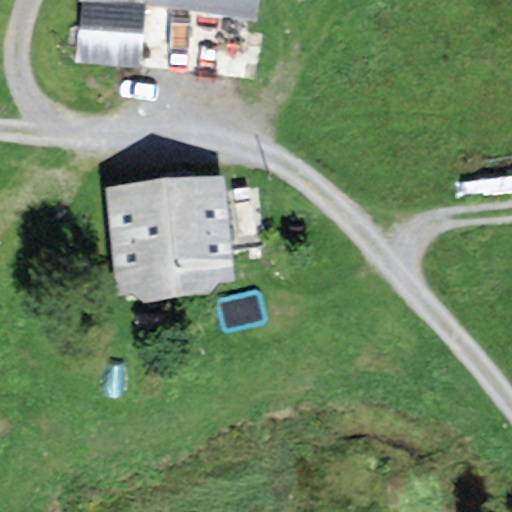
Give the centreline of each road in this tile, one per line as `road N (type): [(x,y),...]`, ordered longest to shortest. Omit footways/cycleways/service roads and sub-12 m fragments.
road 1 (track): [(511,403),(393,262),(311,184),(266,159),(224,150),(58,138)]
road 2 (track): [(31,0),(16,42),(20,79),(58,138)]
road 3 (track): [(393,262),(412,236),(443,221),(511,209)]
road 4 (track): [(106,139),(0,215)]
